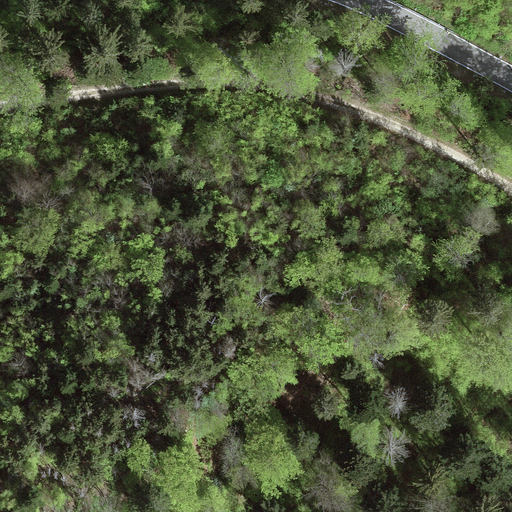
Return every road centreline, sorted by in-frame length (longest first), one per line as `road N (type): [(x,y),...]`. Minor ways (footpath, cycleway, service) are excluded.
road 1 (track): [(0,111),(218,78),(319,95),(469,159),(511,187)]
road 2 (tertiary): [(511,78),(356,0)]
